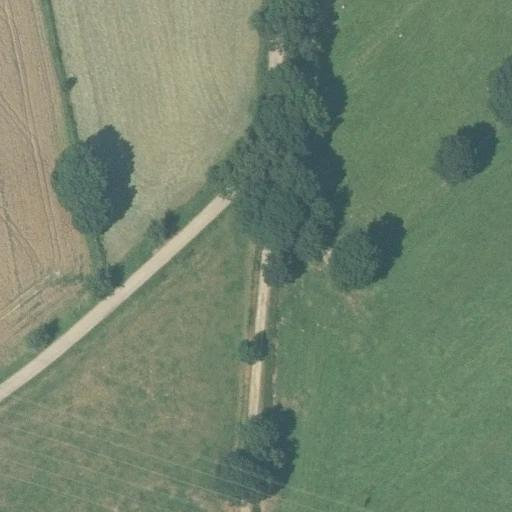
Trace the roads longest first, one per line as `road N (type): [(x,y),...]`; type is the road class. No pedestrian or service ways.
road 1 (track): [(0,394),(154,265),(271,150)]
road 2 (track): [(271,150),(244,511)]
road 3 (track): [(280,0),(271,150)]
